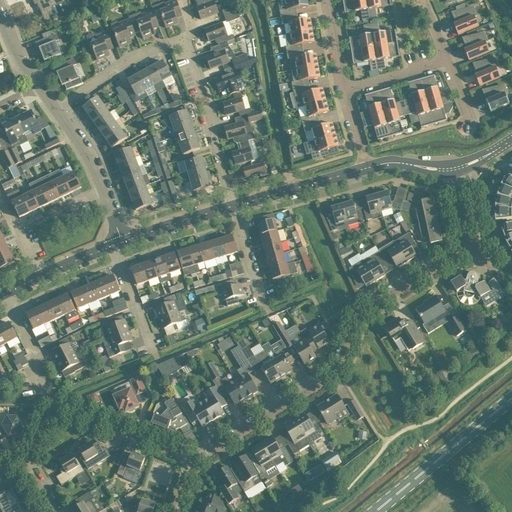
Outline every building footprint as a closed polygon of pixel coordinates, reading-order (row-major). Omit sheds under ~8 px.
[(32,0),(35,5),(38,4),(45,23),(57,18),(58,19),(64,17),(59,4),(66,1),(65,0),(32,0)] [(159,9),(153,12),(158,23),(164,21),(166,28),(178,24),(176,19),(182,16),(176,0),(165,5),(158,7),(159,9)] [(219,13),(213,0),(206,0),(208,3),(196,8),(201,20),(219,13)] [(280,11),(281,18),(293,16),(292,10),(308,7),(307,0),(284,0),(286,10),(280,11)] [(361,11),(362,21),(370,19),(366,0),(347,0),(343,1),(345,14),(361,11)] [(366,0),(370,22),(377,21),(375,9),(391,6),(390,0),(366,0)] [(88,4),(91,13),(105,9),(103,4),(100,5),(99,1),(88,4)] [(222,11),(224,17),(236,12),(234,7),(222,11)] [(454,13),(458,23),(454,25),(458,36),(478,27),(474,17),(476,16),(473,8),(454,13)] [(236,12),(224,17),(227,23),(240,18),(239,16),(245,14),(243,10),(236,12)] [(153,11),(129,20),(132,27),(135,34),(140,31),(143,39),(155,34),(153,29),(159,27),(158,23),(153,12),(153,11)] [(100,13),(90,16),(93,23),(102,20),(100,13)] [(289,24),(290,34),(312,31),(312,30),(314,30),(313,22),(311,22),(310,19),(294,22),(293,16),(281,18),(282,25),(289,24)] [(132,27),(129,20),(118,24),(120,29),(113,32),(120,48),(132,43),(130,38),(136,36),(135,34),(132,27)] [(349,39),(351,52),(374,48),(371,25),(370,22),(363,24),(365,36),(349,39)] [(216,39),(219,46),(227,42),(234,40),(235,39),(233,35),(228,37),(223,23),(205,30),(206,33),(203,34),(207,43),(216,39)] [(378,24),(371,25),(374,48),(397,44),(395,31),(379,34),(378,24)] [(286,47),(287,54),(299,51),(298,45),(314,43),(312,31),(290,34),(286,35),(288,47),(286,47)] [(91,44),(94,51),(97,61),(109,56),(107,51),(113,49),(110,39),(107,33),(96,37),(98,42),(91,44)] [(487,42),(484,34),(465,38),(469,48),(464,50),(469,61),(489,53),(485,43),(487,42)] [(57,35),(44,40),(35,44),(38,50),(39,49),(44,62),(61,55),(56,42),(59,41),(57,35)] [(72,45),(75,53),(85,49),(82,41),(72,45)] [(227,42),(219,46),(211,49),(213,55),(206,58),(211,70),(229,63),(223,48),(229,46),(227,42)] [(397,44),(374,48),(378,70),(385,69),(384,60),(400,57),(397,44)] [(374,48),(351,52),(354,65),(369,62),(371,72),(378,70),(374,48)] [(290,59),(292,71),(318,66),(316,55),(300,57),(299,51),(287,54),(288,60),(290,59)] [(235,67),(249,61),(250,61),(249,54),(232,60),(235,67)] [(62,86),(65,85),(67,90),(66,90),(67,91),(83,84),(83,83),(81,79),(81,78),(78,79),(73,67),(77,65),(74,59),(53,68),(55,74),(57,73),(62,86)] [(498,67),(495,59),(476,64),(480,74),(475,76),(480,87),(500,78),(496,68),(498,67)] [(237,72),(215,80),(219,92),(226,90),(228,95),(245,89),(239,73),(251,68),(249,61),(235,67),(237,72)] [(156,62),(153,64),(162,82),(163,82),(166,87),(174,82),(171,77),(172,77),(163,62),(157,65),(156,62)] [(151,68),(146,71),(154,86),(162,82),(153,64),(150,66),(151,68)] [(292,83),(293,90),(305,87),(304,81),(320,78),(318,66),(292,71),(294,82),(292,83)] [(138,72),(135,74),(145,91),(154,86),(146,71),(140,75),(138,72)] [(145,91),(135,74),(132,75),(134,78),(128,81),(136,96),(145,91)] [(434,76),(421,80),(428,102),(450,96),(448,89),(438,92),(434,76)] [(413,99),(404,102),(406,109),(428,102),(421,80),(408,84),(413,99)] [(486,102),(490,113),(509,105),(505,95),(507,94),(504,86),(485,91),(489,101),(486,102)] [(300,108),(305,107),(326,101),(322,89),(307,94),(305,87),(293,90),(295,97),(297,97),(300,108)] [(391,89),(378,92),(384,115),(406,109),(404,102),(395,104),(391,89)] [(360,114),(362,121),(384,115),(378,92),(365,96),(369,112),(360,114)] [(240,118),(247,116),(251,114),(250,109),(247,97),(242,99),(241,94),(234,96),(235,100),(221,104),(224,113),(226,112),(226,116),(239,112),(240,118)] [(450,96),(428,102),(434,125),(447,121),(442,106),(452,103),(450,96)] [(85,115),(87,118),(103,106),(97,97),(83,107),(87,113),(85,115)] [(126,102),(131,111),(135,109),(130,100),(126,102)] [(301,119),(303,126),(315,122),(313,116),(329,112),(326,101),(305,107),(308,117),(301,119)] [(428,102),(406,109),(408,116),(417,113),(421,128),(434,125),(428,102)] [(164,105),(164,106),(166,111),(176,108),(175,103),(168,105),(168,104),(164,105)] [(91,119),(95,124),(109,114),(103,106),(87,118),(89,120),(91,119)] [(161,108),(155,110),(157,114),(166,111),(164,106),(161,107),(161,108)] [(166,114),(168,118),(165,119),(169,129),(173,127),(192,120),(189,110),(186,111),(184,108),(166,114)] [(406,109),(384,115),(391,137),(404,134),(399,118),(408,116),(406,109)] [(96,131),(98,134),(120,119),(114,110),(109,114),(95,124),(99,129),(96,131)] [(157,114),(155,110),(150,112),(142,116),(144,119),(157,114)] [(31,111),(17,119),(28,142),(36,138),(35,134),(41,131),(31,111)] [(247,116),(249,121),(263,117),(266,116),(265,111),(251,114),(247,116)] [(384,115),(362,121),(364,128),(374,126),(378,141),(391,137),(384,115)] [(228,140),(235,138),(236,145),(255,139),(254,133),(252,133),(249,123),(263,120),(263,117),(249,121),(243,122),(225,128),(228,140)] [(14,148),(9,150),(17,165),(22,162),(15,148),(28,142),(17,119),(3,126),(12,145),(14,148)] [(103,135),(106,140),(121,130),(120,130),(126,126),(120,119),(98,134),(100,137),(103,135)] [(173,127),(177,136),(193,130),(191,124),(193,123),(192,120),(173,127)] [(312,131),(314,141),(336,135),(332,124),(317,128),(315,122),(303,126),(305,133),(312,131)] [(106,140),(104,142),(106,145),(109,143),(112,149),(127,139),(121,130),(106,140)] [(174,148),(180,146),(199,139),(198,135),(195,136),(193,130),(177,136),(171,138),(174,148)] [(336,135),(314,141),(317,151),(311,153),(313,160),(325,157),(323,151),(339,147),(338,144),(340,143),(338,136),(336,136),(336,135)] [(46,150),(60,143),(57,137),(43,144),(46,150)] [(199,139),(180,146),(184,155),(200,149),(198,143),(200,142),(199,139)] [(254,160),(249,144),(243,145),(244,149),(232,153),(235,165),(254,160)] [(114,162),(116,165),(135,158),(131,148),(115,154),(117,161),(114,162)] [(17,165),(9,150),(1,154),(8,169),(17,165)] [(158,153),(163,166),(167,165),(163,152),(158,153)] [(120,167),(122,173),(138,167),(135,158),(116,165),(117,168),(120,167)] [(186,163),(188,173),(205,168),(208,167),(207,164),(204,164),(202,158),(186,163)] [(243,169),(246,178),(266,172),(264,163),(243,169)] [(121,180),(123,184),(142,177),(138,167),(122,173),(124,179),(121,180)] [(185,184),(191,182),(210,177),(209,173),(206,174),(205,168),(188,173),(183,174),(185,184)] [(74,172),(63,177),(71,193),(81,188),(74,172)] [(503,187),(511,190),(511,178),(509,176),(506,181),(504,180),(501,186),(503,187)] [(63,177),(53,182),(61,198),(71,193),(63,177)] [(127,186),(129,192),(145,186),(142,177),(123,184),(124,187),(127,186)] [(210,177),(191,182),(194,192),(210,187),(208,181),(211,180),(210,177)] [(53,182),(43,187),(50,203),(61,198),(53,182)] [(129,199),(130,202),(149,195),(145,186),(129,192),(131,198),(129,199)] [(43,187),(33,192),(40,208),(50,203),(43,187)] [(497,197),(499,198),(511,200),(511,190),(503,187),(501,191),(499,191),(498,191),(497,197)] [(167,189),(162,190),(165,199),(164,200),(164,201),(155,204),(156,209),(172,204),(167,189)] [(387,190),(376,193),(382,212),(392,209),(401,211),(401,209),(401,208),(403,202),(404,199),(395,197),(394,201),(390,202),(387,190)] [(33,192),(22,197),(30,213),(40,208),(33,192)] [(382,212),(376,193),(366,196),(369,207),(362,209),(363,209),(366,221),(373,219),(373,220),(383,217),(382,212)] [(149,195),(130,202),(131,206),(134,205),(136,211),(152,205),(149,195)] [(30,213),(22,197),(12,202),(19,218),(30,213)] [(495,209),(497,209),(511,210),(511,200),(499,198),(498,202),(495,202),(495,209)] [(416,210),(419,224),(438,220),(433,199),(421,201),(423,208),(416,210)] [(341,203),(347,222),(348,226),(364,221),(361,210),(361,209),(355,211),(352,200),(341,203)] [(347,222),(341,203),(331,206),(334,217),(326,219),(327,219),(332,232),(338,230),(337,224),(347,222)] [(511,210),(497,209),(497,214),(495,214),(495,221),(511,219),(511,210)] [(400,213),(393,216),(398,224),(404,221),(400,213)] [(257,225),(260,236),(277,232),(274,220),(257,225)] [(438,220),(419,224),(422,239),(429,237),(431,244),(442,242),(438,220)] [(502,232),(504,238),(511,235),(511,224),(504,226),(504,231),(502,232)] [(260,236),(264,247),(280,242),(277,232),(260,236)] [(394,241),(393,242),(406,263),(416,257),(410,247),(416,244),(415,244),(410,235),(409,233),(395,242),(394,241)] [(232,236),(221,239),(226,256),(237,253),(232,236)] [(221,239),(210,243),(215,259),(226,256),(221,239)] [(0,243),(0,256),(10,252),(5,241),(0,243)] [(264,247),(267,258),(283,253),(280,242),(264,247)] [(335,245),(338,251),(343,248),(341,242),(335,245)] [(393,242),(378,251),(379,252),(385,263),(392,259),(397,268),(406,263),(393,242)] [(210,243),(199,246),(204,263),(215,259),(210,243)] [(199,246),(189,249),(194,266),(196,274),(200,273),(198,265),(204,263),(199,246)] [(375,254),(363,261),(376,282),(385,276),(379,266),(385,263),(379,252),(378,251),(377,248),(372,251),(375,254)] [(194,266),(189,249),(177,253),(182,269),(189,267),(191,275),(196,274),(194,266)] [(10,252),(0,256),(0,269),(15,262),(10,252)] [(267,258),(270,269),(287,264),(283,253),(267,258)] [(175,254),(164,258),(170,274),(181,270),(175,254)] [(164,258),(153,261),(159,278),(170,274),(164,258)] [(376,282),(363,261),(363,260),(349,269),(354,281),(354,282),(361,278),(366,287),(376,282)] [(153,261),(142,265),(148,282),(159,278),(153,261)] [(229,266),(230,269),(233,277),(244,274),(240,262),(229,266)] [(287,264),(270,269),(273,280),(290,276),(287,264)] [(148,282),(142,265),(131,269),(137,285),(148,282)] [(225,274),(220,275),(222,280),(233,277),(230,269),(225,271),(225,274)] [(491,292),(490,290),(484,282),(482,283),(478,282),(478,280),(478,279),(478,278),(478,277),(478,276),(477,276),(477,275),(476,274),(475,274),(474,273),(473,273),(472,273),(471,273),(470,274),(469,274),(468,275),(468,276),(467,276),(467,277),(467,280),(462,279),(461,276),(451,282),(457,292),(461,290),(464,291),(464,292),(463,293),(464,294),(464,295),(465,296),(465,297),(466,297),(466,298),(468,298),(469,299),(470,299),(472,298),(473,297),(474,296),(474,295),(475,293),(478,294),(480,298),(491,292)] [(113,276),(103,280),(109,296),(120,292),(113,276)] [(103,280),(92,285),(99,301),(109,296),(103,280)] [(233,280),(218,285),(216,285),(195,291),(196,295),(208,292),(217,292),(218,296),(222,295),(224,301),(226,300),(228,307),(239,303),(237,297),(244,295),(241,284),(235,286),(233,280)] [(92,285),(82,289),(88,305),(99,301),(92,285)] [(492,290),(500,300),(506,296),(499,285),(492,290)] [(88,305),(82,289),(71,293),(78,310),(88,305)] [(68,295),(57,300),(65,315),(67,321),(79,315),(76,310),(75,310),(68,295)] [(155,309),(159,319),(178,312),(175,302),(178,301),(176,295),(164,299),(166,305),(155,309)] [(416,310),(421,319),(425,324),(445,312),(441,304),(436,296),(423,303),(424,305),(416,310)] [(57,300),(47,304),(55,320),(65,315),(57,300)] [(47,304),(37,309),(44,325),(55,320),(47,304)] [(127,305),(115,309),(116,314),(128,309),(127,305)] [(44,325),(37,309),(26,314),(34,330),(44,325)] [(115,309),(104,313),(106,318),(116,314),(115,309)] [(178,312),(159,319),(163,330),(174,326),(176,331),(188,326),(185,320),(184,316),(180,318),(178,312)] [(104,313),(93,317),(95,322),(106,318),(104,313)] [(466,331),(458,316),(447,322),(456,337),(466,331)] [(272,325),(268,318),(261,322),(265,329),(272,325)] [(385,327),(390,335),(392,339),(395,343),(401,339),(408,352),(412,350),(425,342),(412,321),(406,325),(405,322),(402,324),(399,318),(385,327)] [(106,328),(109,338),(129,331),(125,320),(114,324),(112,319),(100,323),(102,329),(106,328)] [(203,319),(195,322),(199,333),(207,330),(203,319)] [(82,321),(70,327),(73,332),(84,326),(82,321)] [(293,345),(284,331),(279,322),(272,326),(287,349),(293,345)] [(307,328),(299,333),(312,352),(318,348),(319,349),(330,342),(324,333),(326,332),(319,322),(318,323),(319,325),(309,332),(307,328)] [(9,323),(0,327),(0,330),(7,344),(17,338),(9,323)] [(129,331),(109,338),(103,340),(109,358),(126,352),(126,351),(124,352),(122,345),(133,341),(129,331)] [(312,352),(299,333),(296,335),(301,344),(294,348),(299,356),(304,365),(309,362),(311,362),(315,360),(315,358),(316,358),(312,352)] [(167,337),(170,344),(175,342),(173,334),(167,337)] [(230,335),(217,341),(222,352),(236,346),(230,335)] [(50,337),(49,336),(38,342),(41,348),(52,342),(50,337)] [(51,353),(56,363),(75,353),(70,344),(73,342),(70,336),(59,342),(62,347),(51,353)] [(247,342),(238,347),(253,371),(255,374),(261,369),(270,384),(275,382),(275,383),(281,379),(271,362),(266,354),(265,351),(255,357),(248,347),(249,346),(247,342)] [(241,377),(236,381),(248,399),(253,396),(252,394),(257,391),(247,375),(253,371),(238,347),(231,352),(241,369),(237,371),(241,377)] [(271,351),(266,354),(271,362),(281,379),(288,375),(287,374),(291,372),(287,366),(294,361),(289,353),(287,355),(283,348),(274,355),(271,351)] [(476,348),(467,352),(472,361),(480,356),(476,348)] [(75,353),(56,363),(61,372),(72,367),(74,372),(86,367),(83,361),(84,360),(84,358),(85,358),(81,351),(80,351),(80,350),(75,353)] [(16,360),(14,362),(16,366),(21,364),(23,367),(28,364),(23,354),(15,358),(16,360)] [(183,355),(175,358),(182,369),(189,365),(183,355)] [(182,369),(175,358),(170,361),(157,366),(162,376),(165,379),(182,369)] [(109,363),(103,366),(105,372),(112,370),(109,363)] [(204,367),(215,386),(219,392),(225,388),(235,405),(240,402),(241,403),(248,399),(236,381),(230,384),(226,378),(222,380),(211,363),(204,367)] [(440,384),(443,389),(450,385),(449,384),(452,382),(444,369),(436,374),(442,383),(440,384)] [(114,392),(114,393),(114,394),(115,397),(120,409),(124,407),(125,412),(127,411),(128,411),(129,411),(130,412),(131,412),(132,411),(133,411),(134,410),(135,409),(135,408),(135,407),(138,406),(133,396),(145,391),(139,379),(120,387),(116,389),(115,389),(115,390),(114,390),(114,391),(114,392)] [(12,389),(9,382),(4,385),(8,391),(12,389)] [(207,400),(202,403),(213,420),(224,414),(221,409),(227,405),(219,392),(215,386),(204,394),(207,400)] [(317,408),(322,416),(326,423),(336,416),(335,415),(345,408),(337,395),(317,408)] [(165,398),(157,403),(156,406),(153,415),(154,416),(151,423),(168,430),(169,428),(176,431),(179,428),(180,429),(187,424),(182,416),(172,400),(165,398)] [(213,420),(202,403),(197,406),(193,400),(181,407),(187,416),(192,424),(197,421),(199,421),(199,422),(202,427),(213,420)] [(364,417),(354,400),(348,404),(358,421),(364,417)] [(305,415),(295,422),(309,444),(324,435),(317,423),(316,423),(317,424),(312,427),(306,416),(305,415)] [(22,419),(18,419),(17,418),(7,418),(3,426),(4,427),(0,429),(0,428),(0,441),(6,438),(5,437),(9,435),(9,436),(11,436),(19,436),(23,428),(22,427),(25,423),(22,419)] [(309,444),(295,422),(284,428),(285,429),(292,440),(287,442),(287,441),(286,442),(294,454),(309,444)] [(272,438),(262,444),(276,467),(284,462),(286,466),(294,462),(284,445),(283,446),(284,447),(279,450),(272,439),(273,438),(272,438)] [(79,451),(82,456),(80,457),(88,470),(111,456),(106,447),(103,449),(100,445),(94,449),(91,444),(79,451)] [(276,467),(262,444),(251,451),(252,451),(259,462),(254,465),(253,464),(260,476),(276,467)] [(116,456),(115,459),(120,461),(125,451),(119,448),(114,452),(116,456)] [(321,461),(326,469),(340,460),(335,452),(321,461)] [(125,473),(140,479),(145,465),(143,464),(145,459),(133,454),(129,464),(122,461),(117,475),(124,477),(125,473)] [(60,462),(66,472),(56,477),(61,486),(84,472),(77,459),(74,460),(71,455),(60,462)] [(235,477),(240,485),(245,493),(262,482),(246,456),(244,457),(244,456),(238,459),(238,461),(234,463),(240,474),(235,477)] [(219,490),(225,499),(228,505),(239,499),(232,488),(237,485),(227,468),(217,474),(225,487),(219,490)] [(315,472),(307,477),(310,481),(317,477),(315,472)] [(104,485),(107,491),(113,488),(109,482),(104,485)] [(24,511),(11,490),(11,491),(6,494),(4,491),(0,493),(0,508),(2,511),(24,511)] [(90,492),(86,494),(78,500),(81,505),(72,511),(96,511),(90,501),(94,498),(90,492)] [(220,511),(224,510),(215,494),(203,501),(201,499),(197,505),(198,506),(196,511),(220,511)] [(155,511),(153,511),(155,505),(142,501),(138,511),(155,511)]
